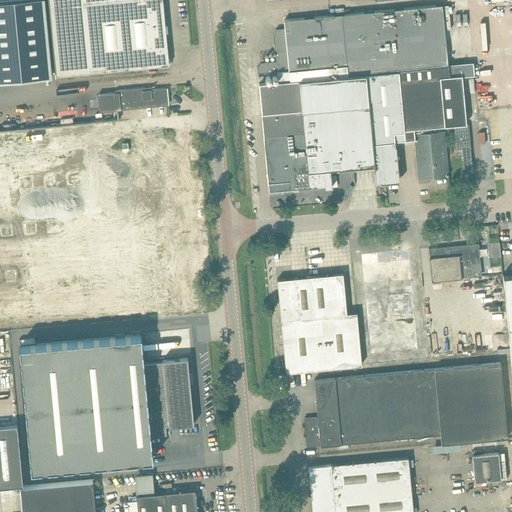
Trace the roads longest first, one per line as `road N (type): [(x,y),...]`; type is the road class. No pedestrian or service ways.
road 1 (unknown): [(200,317),(24,332),(15,343),(29,469),(212,457)]
road 2 (unclassified): [(225,230),(508,204)]
road 3 (tertiary): [(250,511),(225,230)]
road 4 (tertiary): [(225,230),(202,0)]
road 5 (unknown): [(209,69),(0,91)]
road 6 (unknown): [(299,511),(296,477),(304,462),(431,452)]
road 7 (unknown): [(212,457),(200,317)]
road 8 (unknown): [(120,489),(247,474)]
